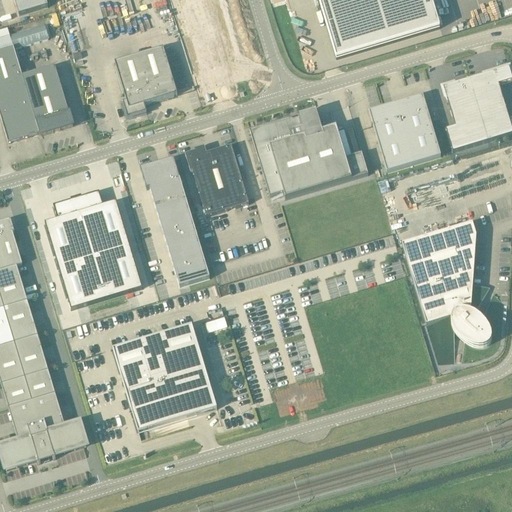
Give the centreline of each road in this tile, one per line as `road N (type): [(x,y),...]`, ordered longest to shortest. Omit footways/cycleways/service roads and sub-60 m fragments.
road 1 (unclassified): [(511,364),(497,375),(101,490)]
road 2 (unclassified): [(6,181),(101,490)]
road 3 (unknown): [(205,459),(197,438),(183,432),(123,445),(93,355),(96,340),(188,311)]
road 4 (unclassified): [(6,181),(285,100)]
road 5 (unclassified): [(285,100),(511,34)]
